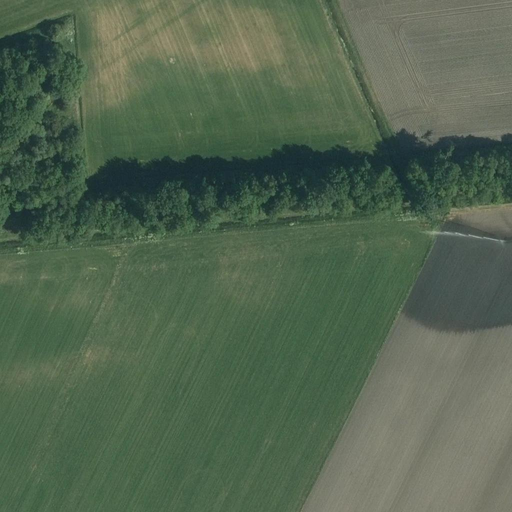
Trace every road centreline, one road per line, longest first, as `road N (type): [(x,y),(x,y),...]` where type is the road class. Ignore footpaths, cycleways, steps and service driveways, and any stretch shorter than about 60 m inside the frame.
road 1 (track): [(511,189),(0,235)]
road 2 (track): [(317,0),(398,200)]
